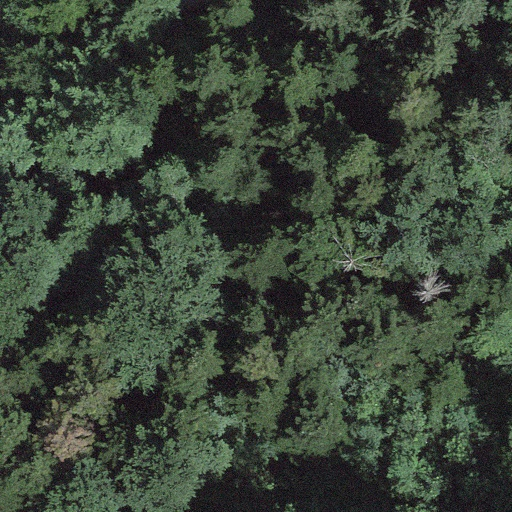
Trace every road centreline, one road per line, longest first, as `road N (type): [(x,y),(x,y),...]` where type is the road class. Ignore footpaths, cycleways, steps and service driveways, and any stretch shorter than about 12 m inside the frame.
road 1 (track): [(455,511),(390,505),(135,511)]
road 2 (track): [(148,0),(40,49),(0,56)]
